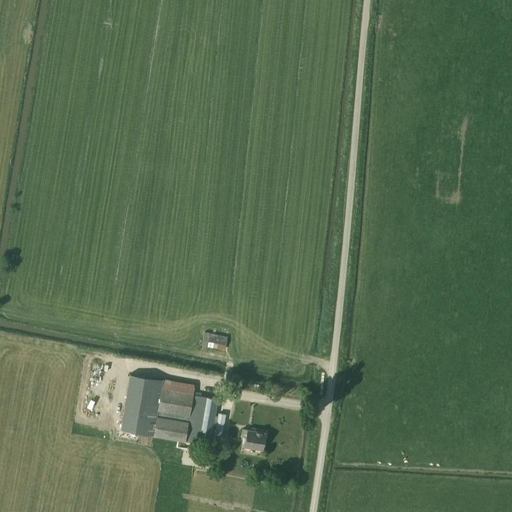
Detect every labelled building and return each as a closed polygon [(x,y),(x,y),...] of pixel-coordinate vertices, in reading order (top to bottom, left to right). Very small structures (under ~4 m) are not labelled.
[(225,350),(227,336),(208,333),(206,347),(225,350)] [(119,430),(153,436),(163,380),(129,374),(119,430)] [(163,378),(163,380),(153,436),(185,442),(185,441),(199,444),(201,432),(212,434),(217,399),(194,395),(195,384),(163,378)] [(120,420),(122,411),(108,407),(106,416),(120,420)] [(265,433),(247,430),(242,429),(241,437),(246,438),(244,446),(263,450),(265,433)]
